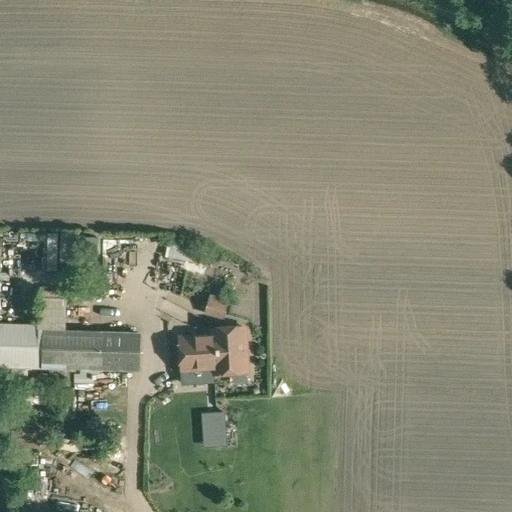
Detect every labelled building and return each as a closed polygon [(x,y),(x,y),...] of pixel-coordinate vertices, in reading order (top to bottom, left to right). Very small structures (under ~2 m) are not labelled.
[(102,237),(84,236),(83,257),(83,258),(82,270),(116,271),(117,258),(101,257),(102,237)] [(211,262),(212,246),(175,242),(174,258),(211,262)] [(38,289),(36,330),(43,330),(43,358),(43,368),(139,371),(140,334),(64,331),(66,290),(38,289)] [(248,372),(245,329),(211,331),(211,336),(181,338),(183,372),(214,370),(214,374),(248,372)] [(54,450),(54,476),(109,477),(109,451),(54,450)]
